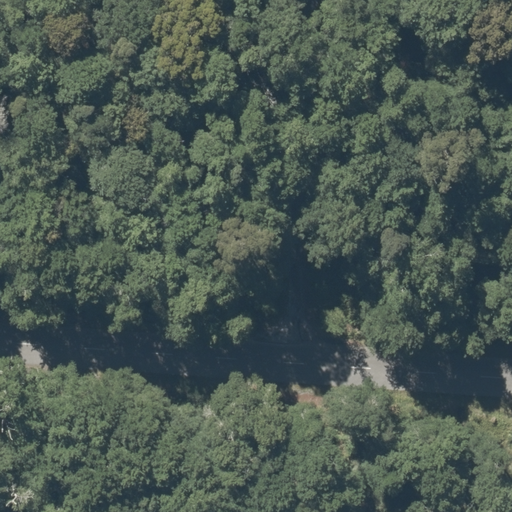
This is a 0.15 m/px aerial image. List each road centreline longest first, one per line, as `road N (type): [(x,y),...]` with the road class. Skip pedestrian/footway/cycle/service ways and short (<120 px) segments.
road 1 (tertiary): [(0,356),(511,393)]
road 2 (track): [(324,0),(312,70),(294,377)]
